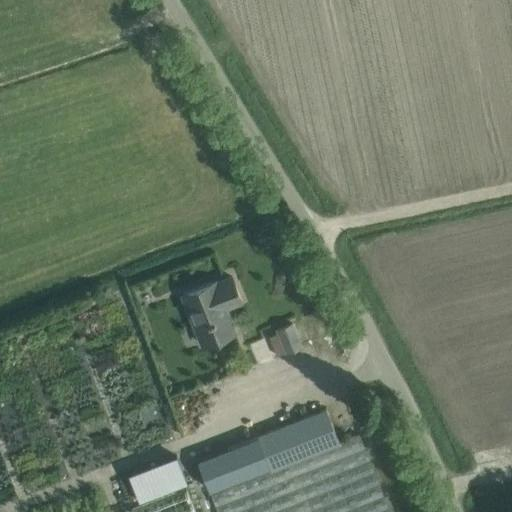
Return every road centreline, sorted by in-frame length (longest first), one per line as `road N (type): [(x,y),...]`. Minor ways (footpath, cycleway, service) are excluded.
road 1 (unclassified): [(455,511),(372,340),(172,0)]
road 2 (track): [(0,71),(179,13)]
